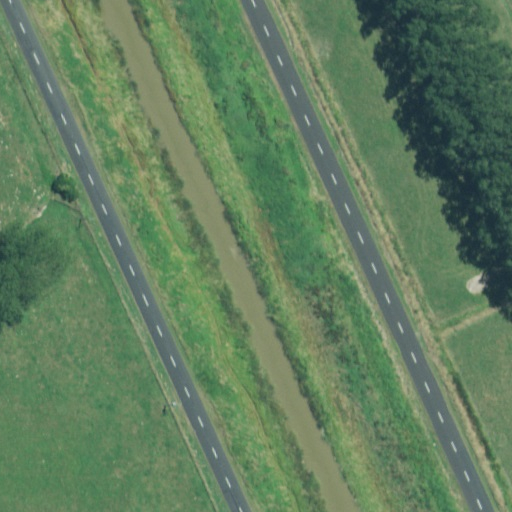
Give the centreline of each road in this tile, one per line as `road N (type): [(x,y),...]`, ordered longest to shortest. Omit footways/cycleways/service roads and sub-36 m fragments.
road 1 (unclassified): [(235,511),(3,0)]
road 2 (unclassified): [(245,0),(476,511)]
